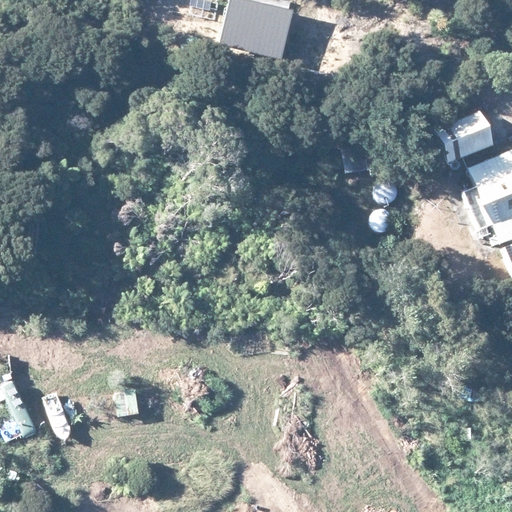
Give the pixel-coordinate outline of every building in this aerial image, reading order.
[(282,63),(292,10),(239,0),(228,0),(219,51),(282,63)] [(480,109),(433,129),(446,162),(494,142),(480,109)] [(359,145),(340,150),(346,176),(366,172),(359,145)] [(511,149),(469,166),(476,184),(462,190),(477,228),(492,222),(511,271),(511,149)] [(138,388),(111,392),(115,419),(142,415),(138,388)] [(317,449),(289,463),(299,484),(328,470),(317,449)]
